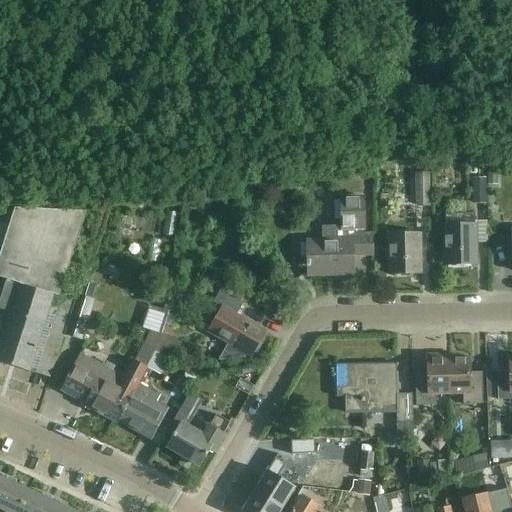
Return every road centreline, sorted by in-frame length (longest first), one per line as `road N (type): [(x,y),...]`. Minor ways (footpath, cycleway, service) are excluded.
road 1 (residential): [(511,312),(311,323),(197,511)]
road 2 (residential): [(194,511),(113,463),(0,413)]
